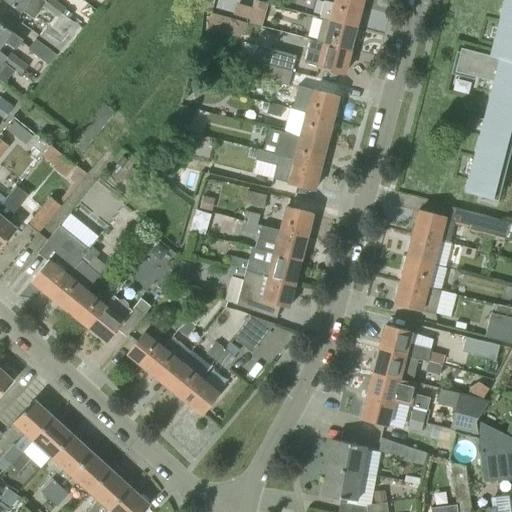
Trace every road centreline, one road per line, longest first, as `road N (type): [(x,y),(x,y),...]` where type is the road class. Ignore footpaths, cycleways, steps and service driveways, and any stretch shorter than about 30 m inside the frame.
road 1 (residential): [(239,511),(326,341),(420,0)]
road 2 (residential): [(227,511),(0,316)]
